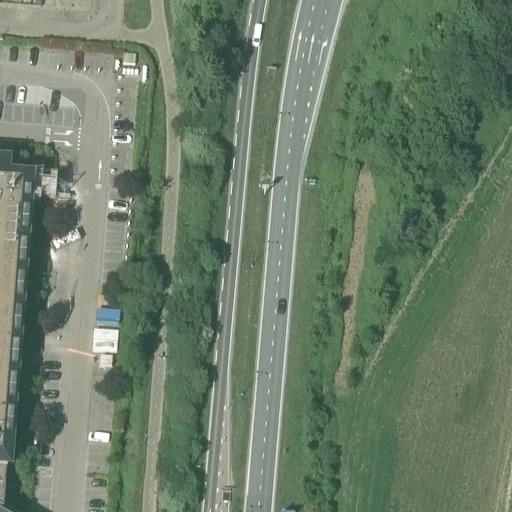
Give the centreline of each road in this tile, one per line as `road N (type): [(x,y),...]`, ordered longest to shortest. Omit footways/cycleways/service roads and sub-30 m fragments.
road 1 (secondary): [(259,511),(291,125),(314,0)]
road 2 (secondary): [(260,0),(212,511)]
road 3 (residential): [(0,24),(105,29),(108,0)]
